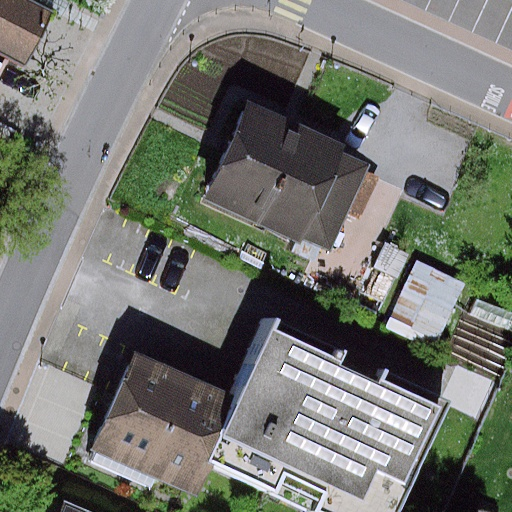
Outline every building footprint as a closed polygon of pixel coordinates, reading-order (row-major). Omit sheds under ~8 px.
[(0,0),(0,38),(37,57),(62,7),(48,0),(0,0)] [(228,195),(334,244),(371,164),(265,115),(228,195)] [(392,307),(439,328),(462,280),(414,258),(392,307)] [(237,393),(212,452),(278,481),(283,470),(325,489),(318,505),(334,511),(398,511),(450,397),(383,368),(378,379),(341,362),(346,351),(272,318),(237,393)] [(237,393),(138,350),(97,443),(197,486),(212,452),(237,393)] [(78,511),(114,511),(84,500),(78,511)]
